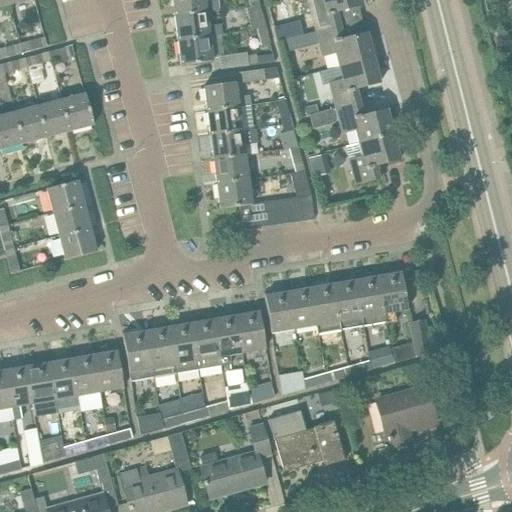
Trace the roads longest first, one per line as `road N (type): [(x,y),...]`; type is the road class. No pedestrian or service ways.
road 1 (tertiary): [(436,0),(511,299)]
road 2 (residential): [(170,274),(108,0)]
road 3 (residential): [(170,274),(426,211)]
road 4 (residential): [(386,0),(434,190),(426,211)]
road 5 (residential): [(0,322),(170,274)]
